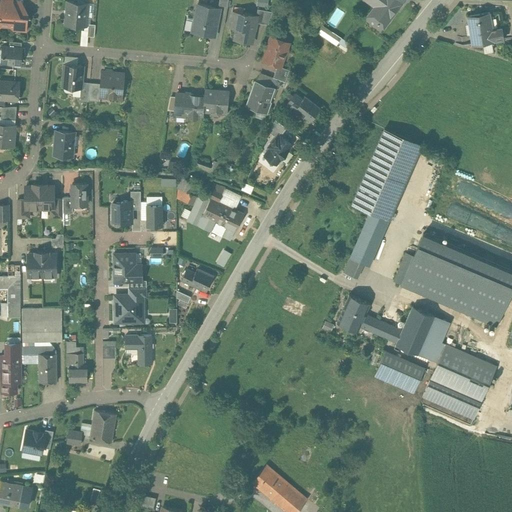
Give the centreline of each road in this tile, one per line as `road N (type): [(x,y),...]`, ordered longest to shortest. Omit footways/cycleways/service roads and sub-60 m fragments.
road 1 (tertiary): [(163,405),(332,127),(440,0)]
road 2 (residential): [(42,48),(257,69)]
road 3 (residential): [(163,405),(120,395),(0,420)]
road 4 (residential): [(0,182),(21,172),(32,153),(42,48)]
